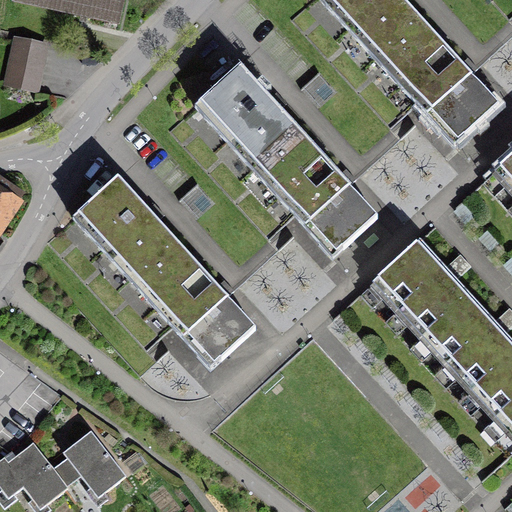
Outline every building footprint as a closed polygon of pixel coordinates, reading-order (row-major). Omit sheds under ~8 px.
[(136,0),(18,0),(17,7),(130,31),(136,0)] [(315,0),(381,74),(428,33),(398,0),(315,0)] [(456,64),(428,33),(381,74),(449,149),(495,108),(456,64)] [(12,54),(46,62),(50,47),(15,39),(12,54)] [(9,69),(43,77),(46,62),(12,54),(9,69)] [(43,77),(9,69),(5,87),(39,95),(43,77)] [(191,111),(260,187),(305,146),(265,103),(236,71),(191,111)] [(332,176),(305,146),(260,187),(325,259),(370,218),(332,176)] [(511,156),(494,173),(511,192),(511,156)] [(17,192),(0,180),(0,228),(19,200),(14,197),(17,192)] [(71,223),(140,299),(186,258),(145,213),(117,182),(71,223)] [(378,286),(417,331),(464,289),(449,273),(424,245),(378,286)] [(210,285),(186,258),(140,299),(205,371),(251,330),(210,285)] [(511,343),(498,328),(464,289),(417,331),(466,385),(511,343)] [(511,343),(466,385),(511,435),(511,343)] [(118,469),(84,426),(57,447),(90,490),(118,469)] [(62,482),(26,437),(2,456),(0,453),(0,489),(2,492),(16,480),(35,503),(62,482)]
